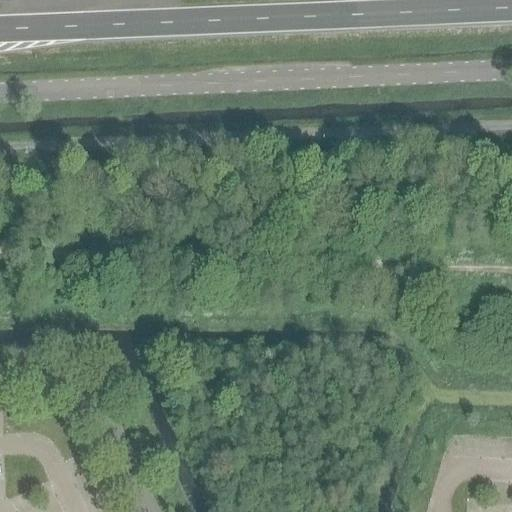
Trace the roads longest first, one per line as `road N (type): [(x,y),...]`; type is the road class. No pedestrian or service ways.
road 1 (unclassified): [(0,92),(511,70)]
road 2 (trunk): [(0,28),(511,6)]
